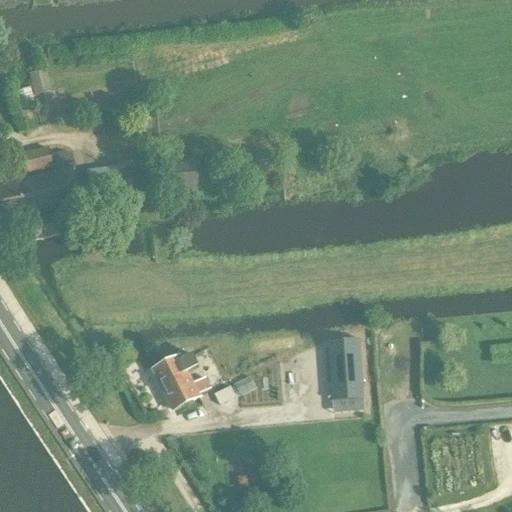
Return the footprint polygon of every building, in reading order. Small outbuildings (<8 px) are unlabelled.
[(29,76),(34,97),(50,93),(44,72),(29,76)] [(14,94),(19,114),(35,110),(30,90),(14,94)] [(65,234),(61,215),(37,221),(36,215),(77,206),(70,171),(74,170),(71,156),(66,157),(61,154),(48,157),(47,150),(3,159),(8,179),(51,170),(51,174),(0,185),(0,223),(29,217),(30,223),(24,225),(28,242),(65,234)] [(193,158),(161,161),(165,199),(196,196),(193,158)] [(360,340),(328,342),(333,402),(364,400),(360,340)] [(180,358),(153,372),(163,392),(190,379),(187,374),(199,368),(193,356),(183,362),(181,358),(180,358)] [(190,379),(163,392),(174,412),(200,399),(199,396),(210,390),(205,380),(194,386),(190,379)] [(230,389),(216,396),(221,407),(236,399),(230,389)]
